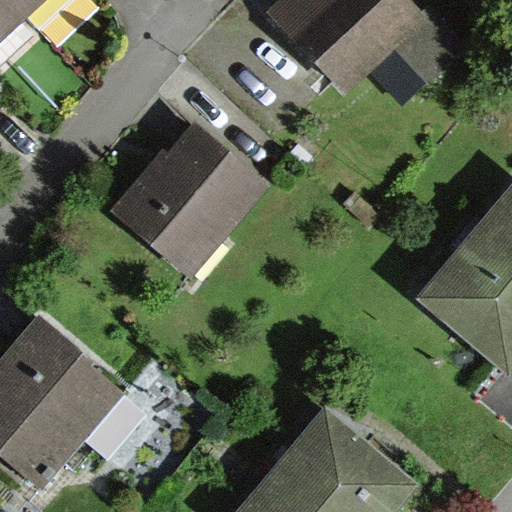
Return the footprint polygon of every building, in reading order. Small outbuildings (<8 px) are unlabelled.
[(0,0),(0,49),(28,23),(5,0),(0,0)] [(5,0),(28,23),(52,0),(5,0)] [(283,0),(264,17),(345,105),(396,58),(424,88),(467,48),(423,2),(413,11),(402,0),(283,0)] [(266,191),(191,128),(165,160),(162,158),(115,213),(192,278),(266,191)] [(511,370),(511,195),(423,299),(510,373),(511,370)] [(125,395),(36,322),(0,365),(0,458),(43,494),(125,395)] [(406,511),(427,486),(329,408),(245,511),(406,511)]
